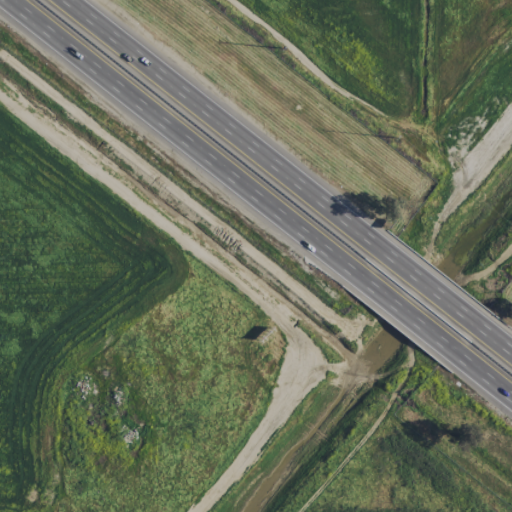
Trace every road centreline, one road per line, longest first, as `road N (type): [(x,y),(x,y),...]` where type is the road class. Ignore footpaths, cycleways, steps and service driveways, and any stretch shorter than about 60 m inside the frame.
road 1 (motorway): [(12,0),(353,270)]
road 2 (track): [(511,249),(458,282),(366,364),(329,363),(307,374),(196,511)]
road 3 (motorway): [(373,249),(58,0)]
road 4 (motorway): [(353,270),(460,355)]
road 5 (motorway): [(479,332),(373,249)]
